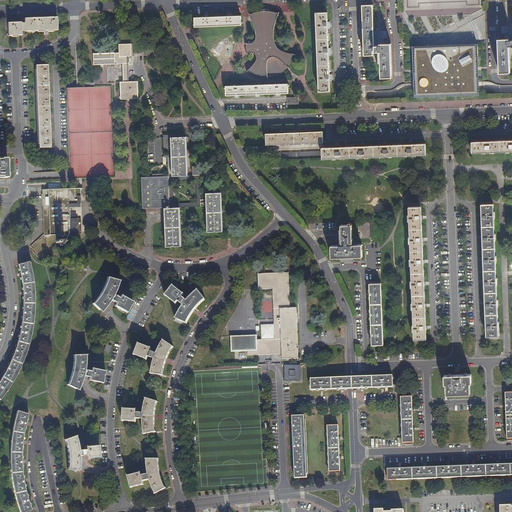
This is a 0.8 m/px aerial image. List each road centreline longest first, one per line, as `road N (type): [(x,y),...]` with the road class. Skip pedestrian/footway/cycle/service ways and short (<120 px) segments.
road 1 (residential): [(170,267),(136,319),(111,402),(109,441),(124,511)]
road 2 (residential): [(222,262),(228,285),(188,344),(171,390),(169,453),(180,504)]
road 3 (unclassified): [(457,362),(447,112)]
road 4 (residential): [(10,198),(3,231),(12,310),(0,358)]
road 5 (residential): [(59,511),(41,433),(31,449),(41,511)]
road 6 (residential): [(511,497),(355,499)]
road 7 (residential): [(222,121),(356,116)]
road 8 (tertiary): [(312,243),(347,315),(351,365)]
road 9 (residential): [(278,366),(284,493)]
road 10 (residential): [(137,62),(157,120),(222,121)]
road 11 (residential): [(392,0),(397,78),(387,87),(355,89)]
